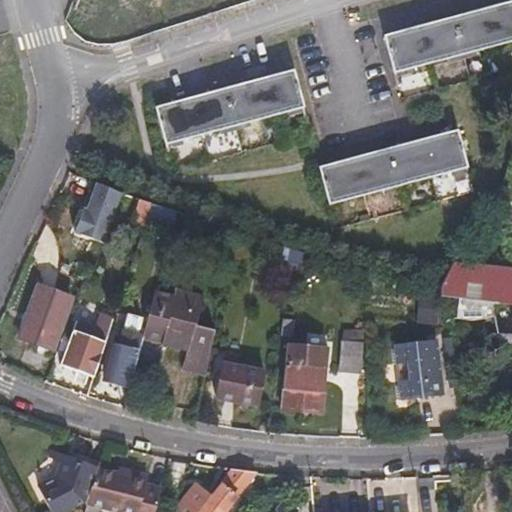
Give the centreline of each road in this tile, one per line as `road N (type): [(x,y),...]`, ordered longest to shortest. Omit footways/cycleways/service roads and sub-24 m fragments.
road 1 (residential): [(0,383),(98,420),(217,447),(355,460),(511,449)]
road 2 (residential): [(327,0),(50,89)]
road 3 (residential): [(0,251),(53,130),(50,89)]
